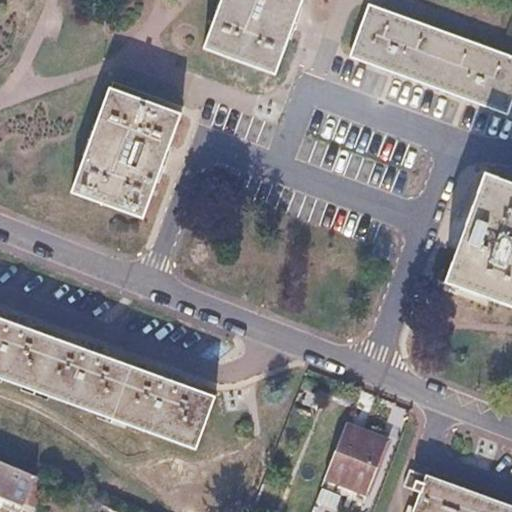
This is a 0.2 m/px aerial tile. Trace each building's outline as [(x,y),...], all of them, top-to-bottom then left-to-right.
[(302,0),(221,0),(202,51),(274,78),(302,0)] [(369,7),(349,59),(504,115),(507,108),(511,94),(511,59),(439,33),(369,7)] [(179,116),(111,90),(72,190),(142,218),(179,116)] [(511,186),(483,176),(443,281),(511,307),(511,186)] [(0,318),(0,376),(193,448),(212,397),(173,383),(175,376),(161,371),(159,377),(95,354),(98,348),(83,343),(81,349),(21,327),(24,321),(8,315),(6,321),(0,318)] [(321,396),(300,388),(292,407),(314,415),(321,396)] [(384,437),(344,421),(325,472),(364,489),(384,437)] [(36,476),(0,461),(0,495),(24,506),(25,504),(36,476)] [(325,472),(321,483),(361,498),(364,489),(325,472)] [(49,482),(36,476),(25,504),(38,509),(49,482)] [(511,511),(511,508),(425,476),(411,511),(511,511)]
